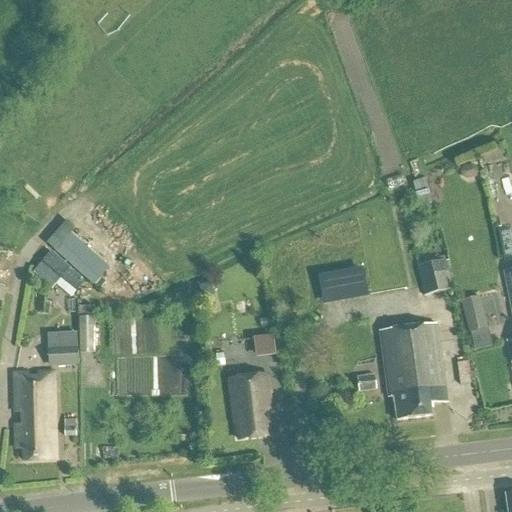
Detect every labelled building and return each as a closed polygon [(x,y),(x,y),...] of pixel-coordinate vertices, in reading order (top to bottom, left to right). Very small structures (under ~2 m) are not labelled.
[(476,180),(478,175),(477,170),(473,167),(463,169),(460,174),(462,179),(466,182),(476,180)] [(426,181),(413,184),(420,209),(433,206),(426,181)] [(47,245),(92,285),(108,267),(71,235),(76,230),(67,222),(47,245)] [(50,253),(32,275),(53,292),(56,288),(62,293),(76,276),(50,253)] [(443,264),(420,270),(427,298),(449,293),(443,264)] [(511,271),(503,274),(511,319),(511,271)] [(211,283),(198,287),(202,299),(212,296),(214,293),(211,283)] [(479,299),(461,303),(465,319),(483,314),(479,299)] [(80,309),(80,355),(95,355),(95,309),(80,309)] [(448,404),(439,329),(384,336),(392,399),(397,398),(400,423),(435,418),(433,406),(448,404)] [(271,331),(256,332),(260,356),(275,355),(271,331)] [(78,348),(48,350),(49,369),(78,368),(78,348)] [(224,356),(216,357),(218,368),(225,367),(224,356)] [(468,363),(457,365),(460,387),(471,386),(468,363)] [(60,463),(57,375),(14,376),(15,415),(20,415),(21,427),(15,427),(16,451),(24,451),(24,464),(60,463)] [(275,414),(269,377),(230,382),(237,428),(240,428),(242,444),(273,440),(269,415),(275,414)] [(375,378),(358,380),(360,393),(377,391),(375,378)] [(77,423),(65,423),(65,438),(77,438),(77,423)]
